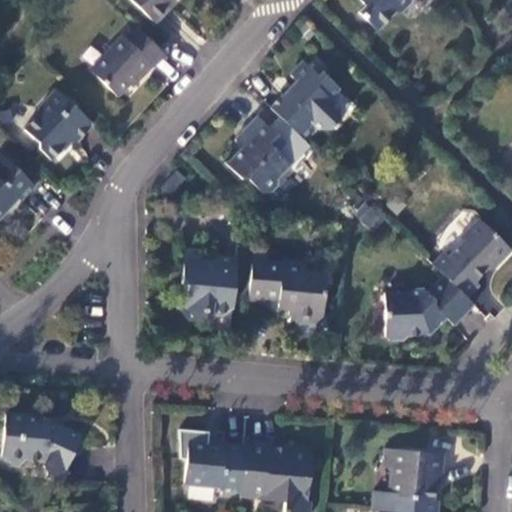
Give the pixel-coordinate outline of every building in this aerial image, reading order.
[(128,0),(154,25),(169,9),(167,8),(174,0),(128,0)] [(357,0),(364,7),(357,14),(376,32),(394,12),(400,13),(410,3),(410,0),(357,0)] [(136,29),(124,40),(122,38),(89,72),(116,98),(137,76),(139,78),(151,67),(163,55),(136,29)] [(295,82),(269,109),(302,141),(315,127),(318,131),(330,131),(338,123),(337,110),(328,101),(338,90),(321,74),(317,78),(302,63),(290,77),(295,82)] [(37,115),(22,130),(37,144),(38,150),(50,162),(61,151),(61,148),(68,141),(71,145),(75,144),(91,128),(90,124),(54,91),(37,109),(37,115)] [(256,118),(243,131),(250,138),(241,147),(243,148),(226,166),(241,181),(247,180),(262,195),(269,194),(278,185),(277,178),(289,166),(275,152),(283,144),(256,118)] [(250,138),(243,131),(234,140),(241,147),(250,138)] [(0,216),(16,199),(20,203),(34,188),(0,155),(0,216)] [(176,173),(161,190),(170,197),(185,180),(176,173)] [(369,200),(354,212),(370,231),(384,219),(369,200)] [(444,254),(432,266),(443,277),(465,299),(478,286),(473,282),(490,265),(496,265),(510,251),(477,219),(461,235),(462,242),(448,258),(444,254)] [(231,309),(236,259),(213,257),(212,263),(182,261),(180,285),(186,285),(184,310),(190,318),(210,320),(210,315),(223,316),(231,309)] [(250,265),(247,300),(263,301),(263,299),(277,300),(276,308),(287,309),(287,315),(292,321),(314,323),(320,318),(324,277),(303,275),(304,265),(280,263),(280,265),(265,264),(265,266),(250,265)] [(418,287),(415,293),(389,290),(385,333),(389,338),(403,339),(408,335),(408,332),(418,333),(418,336),(429,337),(445,320),(453,327),(473,306),(465,299),(443,277),(427,294),(425,288),(418,287)] [(3,415),(0,442),(0,457),(2,457),(7,463),(19,465),(25,460),(41,461),(44,462),(42,468),(45,474),(60,481),(79,437),(54,426),(46,426),(47,419),(3,415)] [(239,489),(242,448),(206,445),(208,432),(177,430),(178,459),(185,460),(183,483),(218,486),(218,491),(238,493),(239,489)] [(242,448),(239,489),(247,490),(247,493),(283,497),(282,511),(304,511),(310,451),(286,449),(286,457),(270,455),(270,447),(243,445),(242,448)] [(387,493),(372,492),(370,511),(381,511),(436,511),(437,502),(432,502),(433,488),(434,477),(440,477),(442,455),(383,449),(381,468),(389,469),(387,493)]
